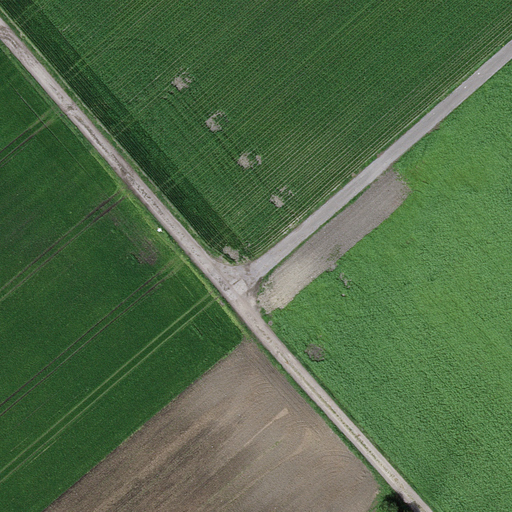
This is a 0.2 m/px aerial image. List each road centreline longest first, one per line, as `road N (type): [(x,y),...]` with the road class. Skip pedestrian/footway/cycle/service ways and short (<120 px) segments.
road 1 (track): [(511,47),(226,294),(0,28)]
road 2 (track): [(412,511),(226,294)]
